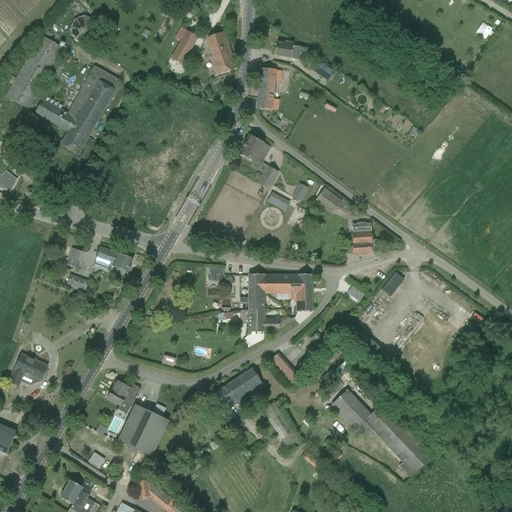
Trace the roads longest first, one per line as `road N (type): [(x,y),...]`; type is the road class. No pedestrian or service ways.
road 1 (tertiary): [(9,511),(165,248)]
road 2 (unclassified): [(420,252),(238,109)]
road 3 (unclassified): [(332,273),(165,248)]
road 4 (tertiary): [(165,248),(238,109)]
